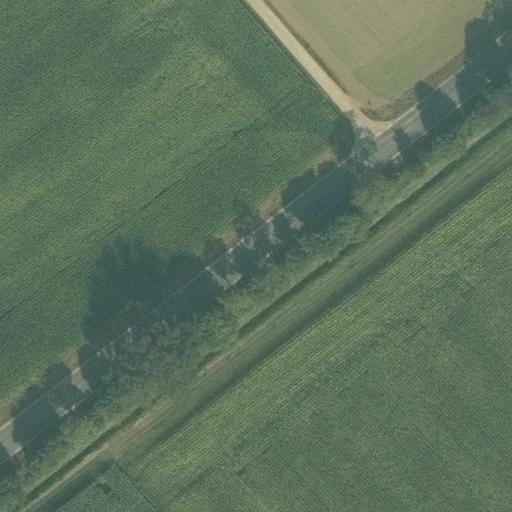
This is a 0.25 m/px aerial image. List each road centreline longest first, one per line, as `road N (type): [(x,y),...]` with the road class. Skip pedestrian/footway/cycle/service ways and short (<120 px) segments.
road 1 (secondary): [(0,447),(381,151)]
road 2 (unclassified): [(381,151),(251,0)]
road 3 (secondary): [(381,151),(511,45)]
